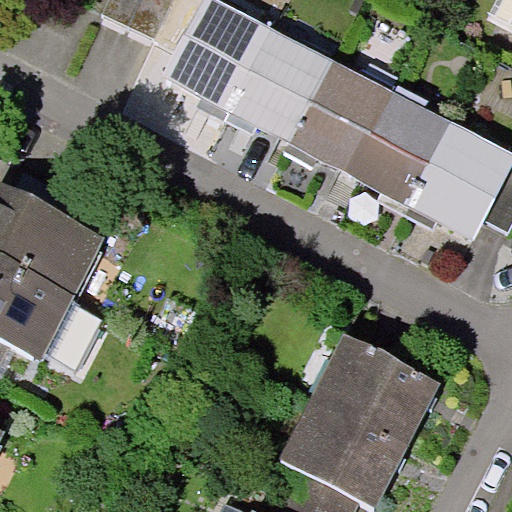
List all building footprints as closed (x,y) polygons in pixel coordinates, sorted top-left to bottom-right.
[(511,28),(511,0),(495,0),(488,16),(511,28)] [(173,85),(235,118),(279,35),(217,3),(173,85)] [(235,118),(297,151),(341,68),(279,35),(235,118)] [(297,151),(358,184),(403,101),(341,68),(297,151)] [(358,184),(420,217),(465,134),(403,101),(358,184)] [(482,250),(511,194),(511,159),(465,134),(420,217),(482,250)] [(102,246),(5,194),(0,203),(0,267),(70,305),(102,246)] [(70,305),(0,267),(0,343),(38,364),(70,305)] [(413,452),(448,388),(355,337),(320,402),(413,452)] [(369,511),(380,511),(413,452),(320,402),(285,466),(369,511)] [(259,511),(235,498),(227,511),(259,511)]
